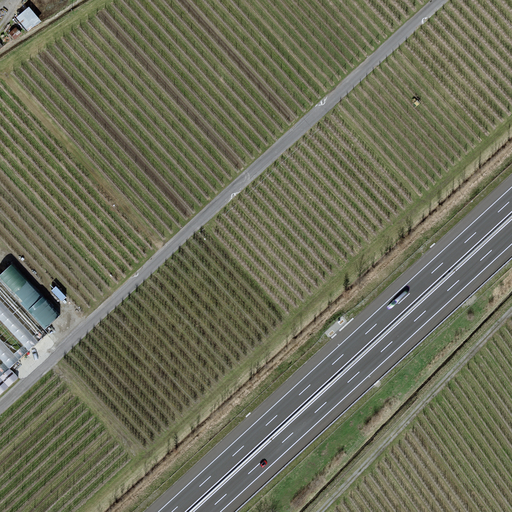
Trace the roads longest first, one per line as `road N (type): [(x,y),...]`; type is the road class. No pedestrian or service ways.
road 1 (unclassified): [(440,0),(0,408)]
road 2 (motorway): [(511,198),(171,511)]
road 3 (motorway): [(206,511),(511,231)]
road 4 (track): [(511,311),(319,511)]
